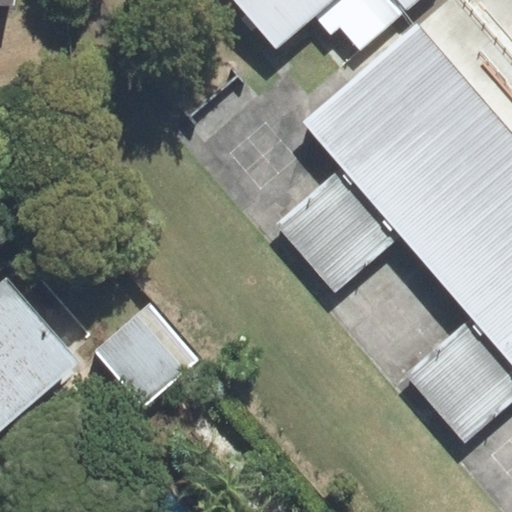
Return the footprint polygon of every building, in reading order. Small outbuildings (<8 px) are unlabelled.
[(207,0),(253,56),(321,0),(207,0)] [(511,148),(405,25),(290,123),(332,172),(392,241),(460,320),(511,380),(511,148)] [(392,241),(332,172),(269,227),(328,295),(392,241)] [(0,421),(66,359),(0,289),(0,421)] [(195,359),(145,301),(84,352),(134,411),(195,359)] [(511,399),(511,380),(460,320),(396,375),(458,446),(511,399)]
